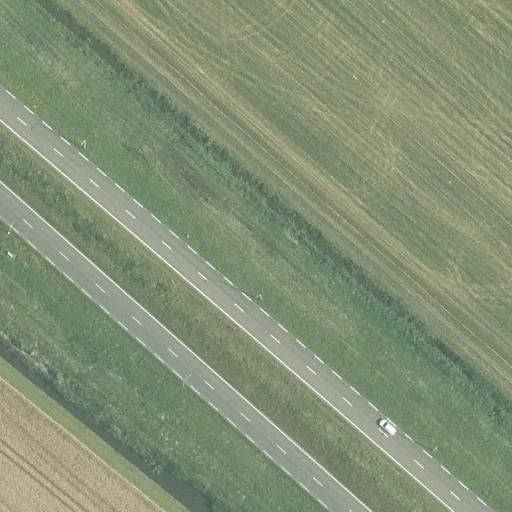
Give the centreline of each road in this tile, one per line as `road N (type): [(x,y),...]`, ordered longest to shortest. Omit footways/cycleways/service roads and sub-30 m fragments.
road 1 (primary): [(453,511),(0,109)]
road 2 (primary): [(0,195),(359,511)]
